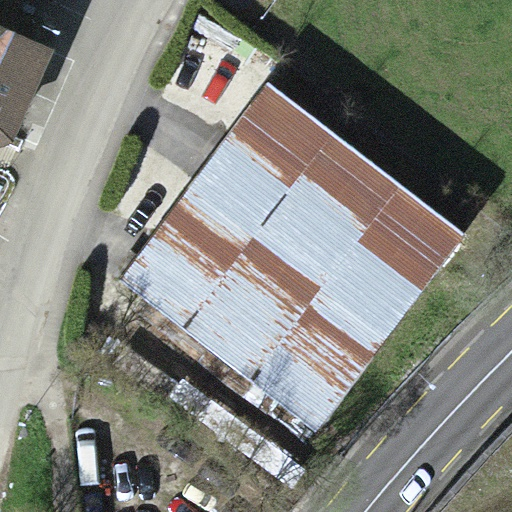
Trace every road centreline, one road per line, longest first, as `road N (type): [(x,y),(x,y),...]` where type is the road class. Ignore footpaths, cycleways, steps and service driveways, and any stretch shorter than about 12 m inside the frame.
road 1 (residential): [(124,0),(29,339),(0,414)]
road 2 (primary): [(365,511),(511,352)]
